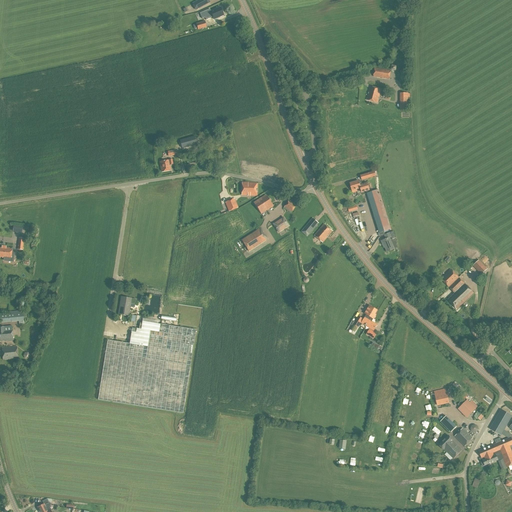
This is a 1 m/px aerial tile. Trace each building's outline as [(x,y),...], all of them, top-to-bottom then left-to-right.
[(196,10),(210,2),(208,0),(199,0),(193,4),(196,10)] [(210,9),(201,13),(203,19),(205,18),(206,19),(206,20),(213,17),(214,18),(223,15),(219,7),(218,8),(211,11),(210,9)] [(198,30),(207,27),(205,21),(196,23),(198,30)] [(375,68),(374,76),(389,79),(390,71),(375,68)] [(377,103),(381,89),(370,86),(366,100),(377,103)] [(408,93),(400,93),(400,110),(408,110),(408,97),(410,97),(410,93),(408,93)] [(180,140),(182,148),(196,144),(194,136),(180,140)] [(172,146),(171,145),(166,146),(168,156),(176,155),(174,146),(172,146)] [(172,159),(169,160),(160,161),(161,171),(170,169),(170,165),(173,164),(172,159)] [(376,176),(374,171),(360,175),(362,180),(376,176)] [(357,186),(362,184),(361,181),(359,182),(359,181),(350,183),(353,193),(357,191),(356,189),(358,189),(357,186)] [(256,195),(257,183),(242,182),(241,195),(256,195)] [(362,192),(369,190),(367,183),(362,184),(357,186),(358,189),(360,188),(362,192)] [(380,232),(391,229),(379,190),(367,193),(378,229),(379,228),(380,232)] [(261,214),(273,206),(266,195),(261,198),(254,203),(261,214)] [(229,211),(238,208),(234,199),(225,202),(229,211)] [(291,213),(296,205),(289,200),(283,208),(291,213)] [(278,232),(289,225),(283,216),(272,223),(278,232)] [(303,229),(309,234),(318,223),(313,218),(303,229)] [(322,242),(332,231),(324,224),(314,236),(322,242)] [(249,251),(265,240),(259,230),(242,240),(249,251)] [(384,245),(387,252),(394,249),(390,238),(391,237),(392,239),(396,237),(393,231),(384,235),(386,239),(381,241),(383,245),(384,245)] [(1,248),(0,247),(0,256),(3,257),(3,258),(4,258),(3,260),(13,262),(15,249),(4,248),(4,247),(1,247),(1,248)] [(478,260),(472,266),(481,274),(486,269),(478,260)] [(449,287),(459,277),(451,269),(441,279),(449,287)] [(464,302),(474,293),(459,277),(449,287),(454,293),(448,300),(457,309),(464,303),(464,302)] [(122,297),(119,311),(126,312),(125,315),(128,315),(130,304),(135,304),(136,299),(131,298),(122,297)] [(365,317),(365,318),(369,320),(369,319),(370,318),(371,319),(372,319),(373,318),(373,319),(376,315),(375,314),(377,310),(369,305),(364,313),(367,315),(365,318),(365,317)] [(24,321),(23,313),(22,310),(10,311),(11,314),(0,315),(1,323),(19,321),(19,324),(24,324),(24,321)] [(358,327),(363,319),(358,316),(353,324),(358,327)] [(372,319),(371,319),(370,318),(369,319),(369,320),(365,318),(362,323),(373,330),(377,325),(371,321),(372,319)] [(185,412),(196,328),(142,320),(141,328),(137,328),(136,334),(132,333),(130,343),(108,340),(100,400),(185,412)] [(0,340),(13,340),(12,326),(0,326),(0,340)] [(370,329),(366,334),(371,337),(373,338),(374,339),(377,334),(370,329)] [(3,360),(18,358),(17,346),(2,348),(3,360)] [(437,405),(449,403),(446,389),(434,392),(437,405)] [(458,409),(467,417),(476,408),(467,400),(458,409)] [(496,443),(479,451),(482,458),(480,459),(483,466),(485,465),(498,460),(503,458),(503,459),(498,461),(502,470),(507,468),(507,467),(511,464),(511,424),(510,426),(511,427),(511,436),(503,431),(511,415),(502,409),(490,430),(500,436),(501,435),(507,439),(501,441),(500,438),(495,440),(496,443)] [(451,433),(457,427),(446,416),(440,422),(451,433)] [(465,446),(472,438),(462,428),(455,436),(465,446)] [(454,459),(462,450),(455,443),(453,441),(449,436),(439,446),(444,450),(445,450),(454,459)] [(46,511),(50,510),(51,511),(51,510),(50,507),(51,504),(50,502),(53,501),(51,499),(47,498),(47,499),(42,501),(44,504),(37,507),(39,511),(46,511)]
